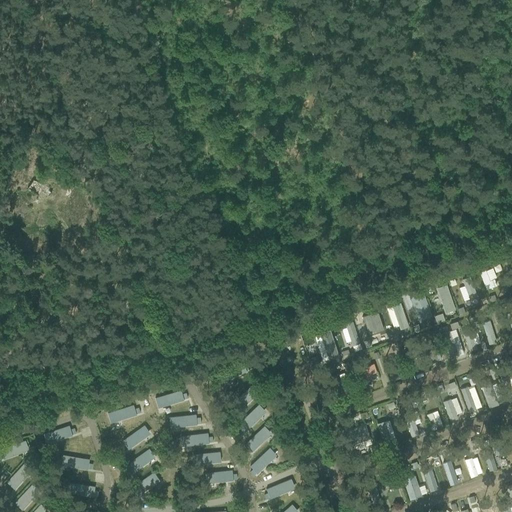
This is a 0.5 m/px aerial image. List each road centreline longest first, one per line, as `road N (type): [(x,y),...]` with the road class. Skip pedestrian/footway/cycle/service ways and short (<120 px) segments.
road 1 (track): [(392,259),(0,408)]
road 2 (unknown): [(281,345),(298,329),(511,255)]
road 3 (track): [(140,356),(95,265),(41,215)]
road 4 (track): [(511,213),(392,259)]
road 5 (unknown): [(396,511),(511,470)]
